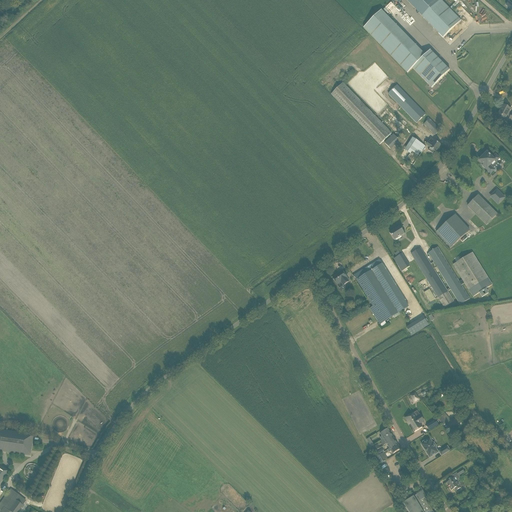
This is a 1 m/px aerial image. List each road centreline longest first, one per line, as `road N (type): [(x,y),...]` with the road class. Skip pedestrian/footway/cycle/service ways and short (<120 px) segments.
road 1 (tertiary): [(73,511),(107,437),(145,393),(309,271)]
road 2 (tertiary): [(309,271),(432,177),(511,46)]
road 3 (residential): [(448,511),(309,271)]
